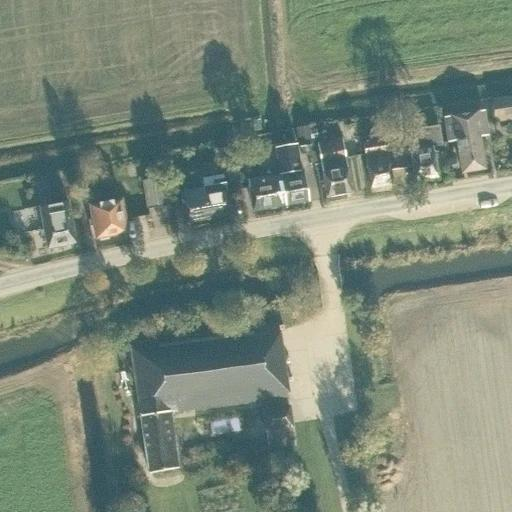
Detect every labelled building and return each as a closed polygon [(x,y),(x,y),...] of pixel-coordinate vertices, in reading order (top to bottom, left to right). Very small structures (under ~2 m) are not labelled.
[(511,120),(511,96),(491,100),(494,123),(511,120)] [(478,138),(486,136),(482,112),(443,119),(447,143),(454,142),(460,174),(483,170),(478,138)] [(311,145),(308,126),(295,128),(298,147),(311,145)] [(431,147),(440,146),(437,127),(406,132),(413,182),(436,178),(431,147)] [(325,198),(350,193),(340,139),(315,144),(325,198)] [(369,190),(391,186),(383,140),(361,144),(369,190)] [(284,205),(307,201),(301,170),(298,171),(294,145),(274,149),(278,176),(246,181),(251,211),(279,206),(279,204),(283,204),(284,205)] [(309,146),(299,147),(300,154),(310,153),(309,146)] [(233,161),(236,170),(245,168),(242,158),(233,161)] [(233,165),(225,166),(228,182),(236,181),(233,165)] [(42,175),(48,197),(65,192),(59,170),(42,175)] [(184,224),(229,215),(222,175),(200,179),(202,188),(178,193),(184,224)] [(146,209),(163,206),(158,178),(141,181),(146,209)] [(91,181),(82,183),(84,193),(93,191),(91,181)] [(121,234),(125,234),(119,201),(88,207),(94,239),(111,236),(114,237),(119,236),(121,234)] [(74,245),(69,218),(66,202),(37,208),(40,224),(40,223),(45,250),(74,245)] [(169,415),(286,399),(276,325),(128,345),(147,474),(176,470),(169,415)] [(266,449),(293,445),(291,429),(291,428),(288,407),(260,411),(263,432),(266,449)]
